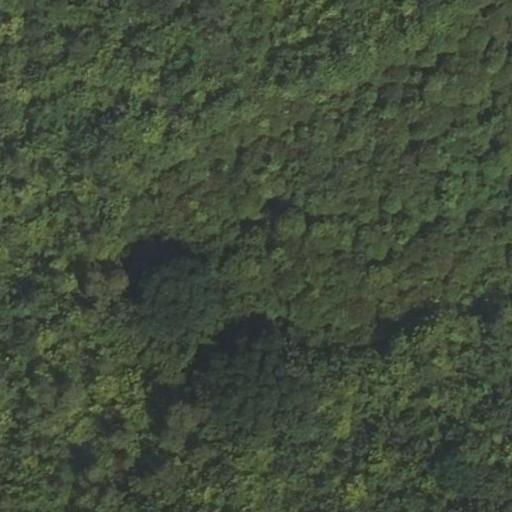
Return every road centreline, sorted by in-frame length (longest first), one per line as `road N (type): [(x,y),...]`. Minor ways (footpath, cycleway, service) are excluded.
road 1 (track): [(511,200),(387,243),(299,243),(252,221),(205,167),(247,11)]
road 2 (track): [(511,36),(205,167)]
